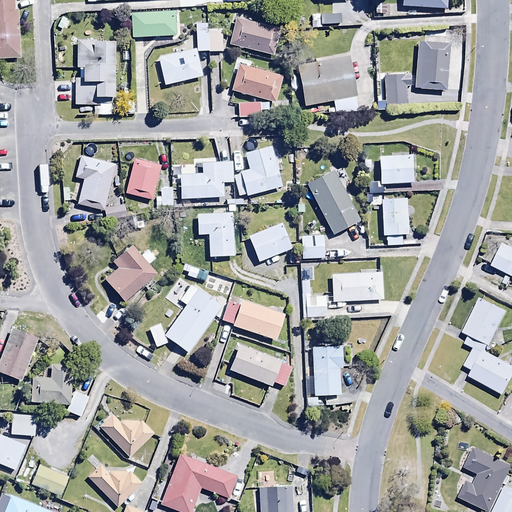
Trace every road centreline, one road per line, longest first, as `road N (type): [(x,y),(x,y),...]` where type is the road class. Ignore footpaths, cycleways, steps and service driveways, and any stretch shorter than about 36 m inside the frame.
road 1 (residential): [(369,455),(276,436),(197,406),(125,368),(79,326),(40,246),(37,101)]
road 2 (residential): [(492,0),(488,108),(472,187),(369,455)]
